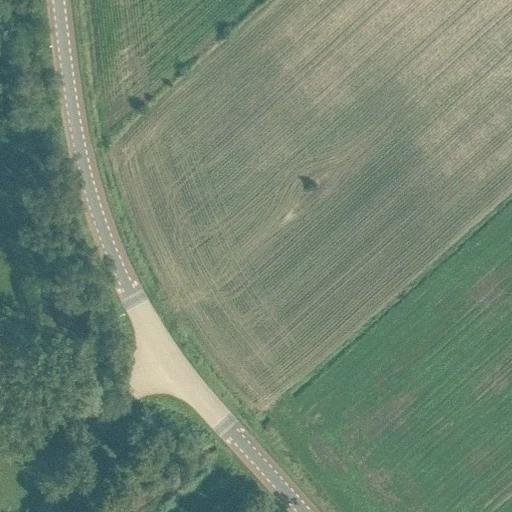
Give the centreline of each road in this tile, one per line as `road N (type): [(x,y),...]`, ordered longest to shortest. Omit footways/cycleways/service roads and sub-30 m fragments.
road 1 (unclassified): [(162,357),(88,190),(57,0)]
road 2 (unclassified): [(302,511),(162,357)]
road 3 (unclassified): [(46,511),(116,400),(162,357)]
